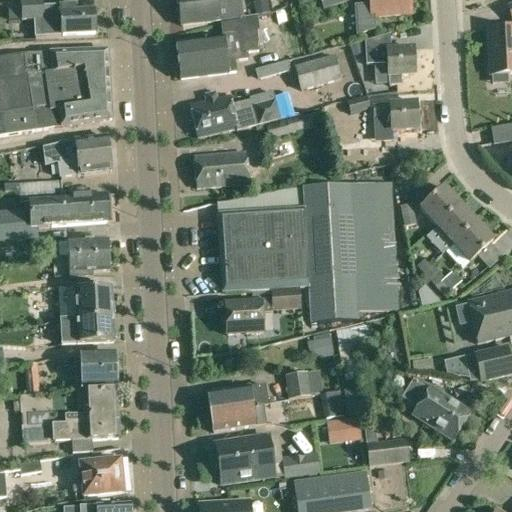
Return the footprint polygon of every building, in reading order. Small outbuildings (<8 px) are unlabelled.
[(177,0),(179,11),(241,3),(240,0),(177,0)] [(320,0),(323,11),(347,4),(345,0),(320,0)] [(369,0),(370,6),(354,6),(356,37),(375,31),(374,18),(411,16),(410,0),(369,0)] [(22,21),(35,21),(44,20),(43,7),(43,2),(21,3),(22,21)] [(241,3),(179,11),(181,27),(241,20),(243,20),(241,3)] [(255,6),(257,17),(268,15),(266,4),(255,6)] [(75,5),(60,6),(61,37),(95,35),(94,12),(76,13),(75,5)] [(488,32),(490,77),(511,75),(511,6),(508,8),(511,20),(511,26),(505,26),(505,31),(488,32)] [(276,14),(279,24),(286,22),(283,12),(276,14)] [(256,32),(258,32),(257,18),(243,20),(241,20),(242,23),(220,25),(222,40),(176,45),(180,81),(228,75),(228,74),(236,73),(234,62),(248,60),(247,53),(259,52),(256,32)] [(414,76),(413,50),(391,51),(390,35),(365,43),(366,65),(387,64),(388,78),(414,76)] [(365,55),(362,46),(351,50),(354,59),(365,55)] [(24,57),(0,59),(0,137),(112,120),(108,52),(24,57)] [(293,69),(300,94),(341,82),(334,58),(293,69)] [(255,72),(258,81),(289,73),(287,64),(283,65),(255,72)] [(236,133),(280,121),(272,94),(250,99),(251,101),(232,107),(229,96),(218,99),(216,94),(206,97),(208,102),(189,107),(198,140),(236,132),(236,133)] [(347,105),(350,117),(370,111),(366,99),(347,105)] [(390,118),(391,132),(418,131),(416,105),(390,106),(390,107),(372,108),(373,119),(390,118)] [(320,112),(289,121),(293,134),(324,126),(320,112)] [(265,127),(269,141),(293,134),(289,121),(265,127)] [(511,141),(511,127),(492,131),(495,145),(511,141)] [(63,128),(6,138),(7,148),(65,138),(63,128)] [(59,146),(41,149),(44,167),(57,166),(59,179),(77,177),(111,172),(106,139),(73,143),(72,142),(59,143),(59,146)] [(282,157),(286,172),(305,166),(300,151),(282,157)] [(194,159),(197,190),(248,185),(246,155),(194,159)] [(60,183),(18,186),(18,193),(19,205),(28,205),(62,202),(62,200),(60,183)] [(303,189),(218,205),(218,215),(222,296),(252,294),(274,293),(299,291),(309,291),(311,324),(358,321),(358,314),(398,311),(391,185),(303,189)] [(18,193),(18,186),(4,188),(5,195),(18,193)] [(420,211),(437,229),(461,207),(445,189),(420,211)] [(28,212),(0,214),(0,243),(32,241),(31,231),(31,230),(107,224),(104,197),(62,200),(62,202),(28,205),(28,212)] [(400,208),(404,228),(417,225),(413,205),(400,208)] [(437,229),(453,246),(477,224),(461,207),(437,229)] [(477,224),(453,246),(470,265),(494,242),(477,224)] [(66,245),(67,258),(109,257),(108,243),(66,245)] [(109,257),(67,258),(68,281),(92,279),(91,274),(110,273),(109,257)] [(431,283),(441,274),(427,259),(417,268),(431,283)] [(471,274),(474,278),(479,274),(475,270),(471,274)] [(446,280),(441,274),(431,283),(444,298),(461,282),(454,273),(446,280)] [(58,290),(59,322),(112,319),(111,288),(58,290)] [(299,291),(274,293),(275,311),(300,310),(299,291)] [(455,306),(460,327),(472,324),(478,346),(511,337),(511,292),(497,296),(497,295),(455,306)] [(261,303),(225,305),(227,337),(263,335),(262,314),(272,314),(272,302),(261,303)] [(274,327),(289,329),(291,317),(275,315),(274,327)] [(112,319),(59,322),(60,346),(113,344),(112,319)] [(369,325),(337,332),(340,348),(354,345),(373,341),(369,325)] [(301,338),(278,339),(279,365),(302,364),(301,338)] [(314,360),(333,356),(329,339),(311,343),(314,360)] [(359,372),(354,345),(340,348),(344,375),(359,372)] [(480,385),(511,378),(506,350),(474,357),(480,385)] [(80,357),(82,389),(115,387),(114,354),(86,355),(80,357)] [(285,377),(289,402),(312,398),(308,373),(285,377)] [(452,443),(469,415),(412,379),(399,400),(416,411),(412,418),(452,443)] [(208,395),(210,412),(252,406),(252,408),(263,406),(268,405),(266,387),(208,395)] [(345,392),(347,405),(349,418),(349,420),(361,418),(356,390),(345,392)] [(80,421),(118,419),(116,393),(82,395),(81,394),(20,397),(22,429),(70,427),(70,422),(80,421)] [(342,420),(338,396),(324,398),(327,422),(342,420)] [(252,406),(210,412),(213,433),(213,434),(221,433),(255,428),(254,427),(266,426),(263,406),(252,408),(252,406)] [(119,439),(118,419),(80,421),(70,422),(70,427),(22,429),(23,447),(72,442),(73,455),(92,454),(91,441),(119,439)] [(323,426),(326,445),(359,441),(357,422),(344,423),(323,426)] [(375,424),(364,425),(367,446),(377,444),(375,424)] [(215,447),(221,487),(274,478),(268,439),(215,447)] [(365,446),(369,470),(409,464),(406,440),(377,444),(367,446),(365,446)] [(80,465),(83,497),(123,494),(120,461),(80,465)] [(302,461),(282,464),(285,482),(305,479),(302,461)] [(40,474),(38,464),(18,468),(20,477),(40,474)] [(293,484),(297,511),(336,511),(369,507),(364,474),(293,484)] [(274,511),(274,509),(291,507),(289,490),(270,492),(271,507),(261,508),(261,511),(274,511)] [(199,511),(249,511),(249,503),(199,506),(199,511)]
